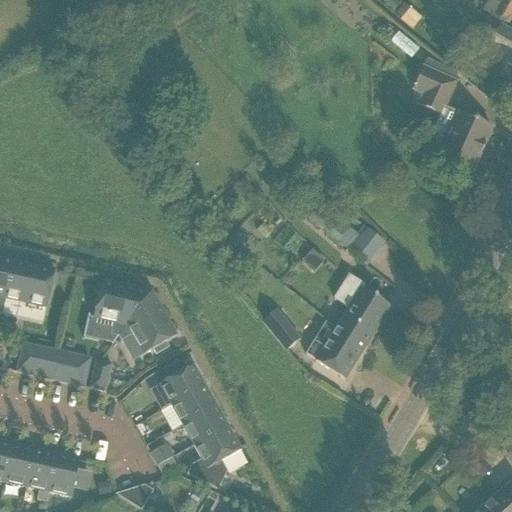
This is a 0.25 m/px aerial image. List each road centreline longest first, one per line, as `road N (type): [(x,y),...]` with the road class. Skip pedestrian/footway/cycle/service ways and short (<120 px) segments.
road 1 (unclassified): [(352,511),(425,389),(511,207)]
road 2 (residential): [(0,407),(118,434),(141,485)]
